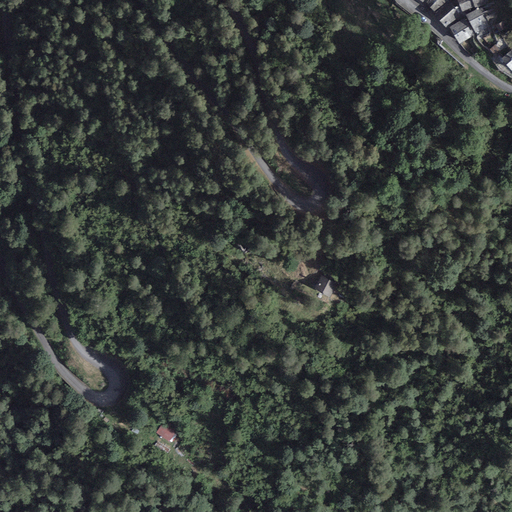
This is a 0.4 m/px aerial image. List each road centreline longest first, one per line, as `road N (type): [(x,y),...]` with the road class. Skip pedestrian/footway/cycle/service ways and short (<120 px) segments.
road 1 (unclassified): [(0,261),(25,316),(75,388),(105,400),(116,384),(70,340),(49,269),(16,117),(3,0)]
road 2 (unclassified): [(138,0),(281,188),(307,203),(318,198),(318,186),(286,153),(230,0)]
road 3 (unclassified): [(405,0),(511,89)]
